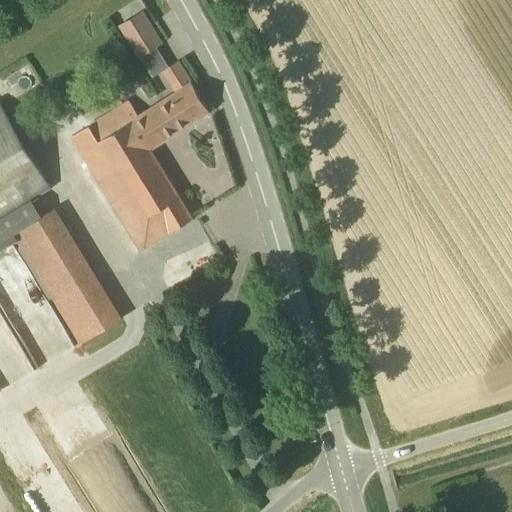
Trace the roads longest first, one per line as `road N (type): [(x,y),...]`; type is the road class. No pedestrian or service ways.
road 1 (secondary): [(345,480),(228,85),(183,0)]
road 2 (unknown): [(278,511),(56,140)]
road 3 (unclassified): [(345,480),(511,427)]
